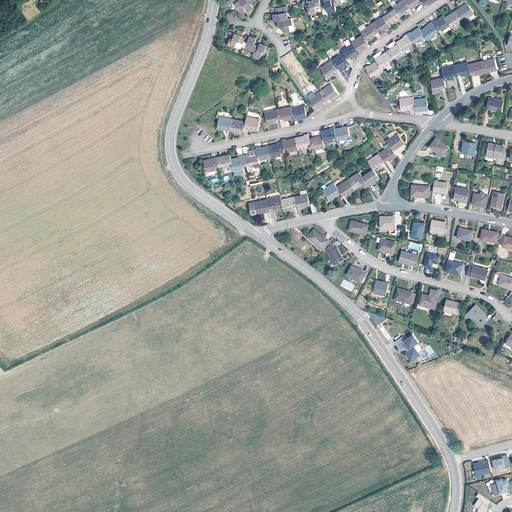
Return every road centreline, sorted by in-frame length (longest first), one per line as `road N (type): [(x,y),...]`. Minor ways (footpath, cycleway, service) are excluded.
road 1 (tertiary): [(451,460),(360,319),(257,236)]
road 2 (tertiary): [(257,236),(190,190),(170,159),(171,123),(213,0)]
road 3 (residential): [(511,320),(487,297),(375,264),(325,217)]
road 4 (residential): [(444,0),(364,55),(348,95)]
road 5 (residential): [(388,207),(511,224)]
